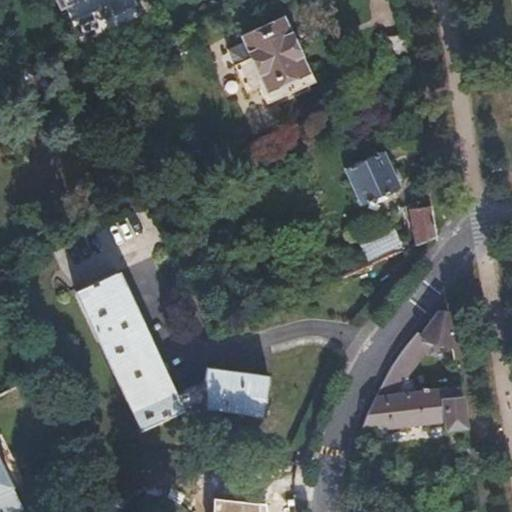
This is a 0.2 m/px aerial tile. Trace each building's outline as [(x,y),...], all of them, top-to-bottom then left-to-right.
[(56,0),(62,13),(67,10),(74,24),(110,6),(116,18),(139,7),(136,0),(56,0)] [(277,30),(224,55),(245,98),(257,92),(265,109),(313,86),(305,68),(297,71),(277,30)] [(409,62),(406,38),(388,41),(393,70),(409,62)] [(28,69),(13,76),(27,106),(57,91),(49,76),(28,69)] [(386,152),(347,169),(362,207),(401,190),(386,152)] [(436,237),(432,209),(412,212),(417,245),(436,237)] [(364,246),(372,263),(410,248),(408,243),(402,247),(396,233),(364,246)] [(118,270),(75,291),(143,432),(201,404),(199,411),(263,419),(269,377),(204,368),(202,383),(178,393),(118,270)] [(451,347),(447,313),(443,311),(439,311),(420,335),(416,333),(394,361),(384,377),(383,378),(398,388),(408,374),(410,376),(428,351),(451,347)] [(465,431),(458,390),(374,398),(360,432),(444,424),(445,433),(465,431)] [(0,471),(0,494),(9,490),(0,471)] [(267,511),(268,505),(212,496),(211,511),(267,511)]
